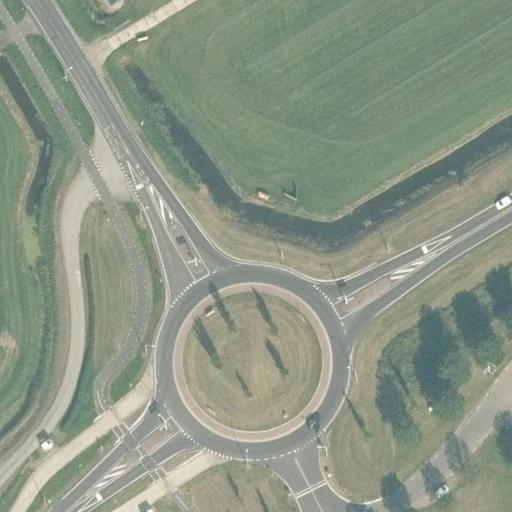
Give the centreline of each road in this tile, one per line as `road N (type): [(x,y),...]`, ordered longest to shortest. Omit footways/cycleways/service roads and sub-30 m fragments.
road 1 (unclassified): [(133,163),(71,207),(76,365),(55,418),(0,481)]
road 2 (primary): [(133,163),(35,0)]
road 3 (primary): [(338,341),(480,228)]
road 4 (primary): [(480,228),(316,301)]
road 5 (tertiary): [(388,511),(444,463),(506,387)]
road 6 (primary): [(133,163),(136,188),(186,302)]
road 7 (primary): [(226,278),(133,163)]
road 8 (primary): [(73,507),(197,433)]
road 9 (primary): [(171,401),(73,507)]
road 10 (track): [(75,65),(187,0)]
road 11 (primary): [(285,445),(307,433),(337,391),(338,341)]
